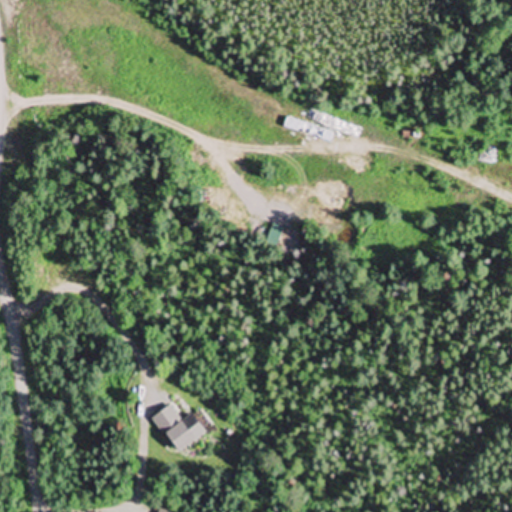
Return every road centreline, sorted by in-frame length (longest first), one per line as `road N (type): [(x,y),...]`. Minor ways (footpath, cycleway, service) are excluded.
road 1 (track): [(0,102),(89,97),(217,143),(306,151),(401,146),(511,199)]
road 2 (residential): [(38,511),(0,277)]
